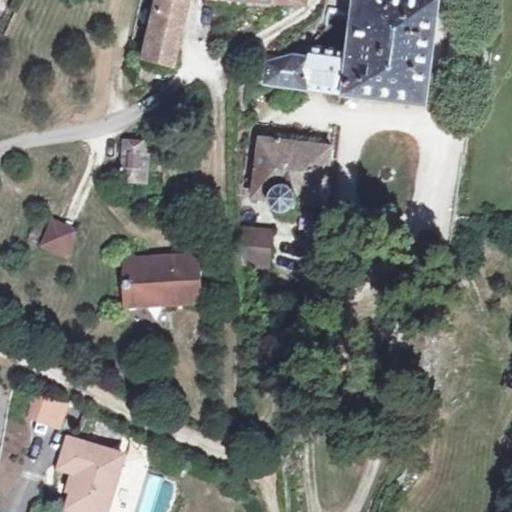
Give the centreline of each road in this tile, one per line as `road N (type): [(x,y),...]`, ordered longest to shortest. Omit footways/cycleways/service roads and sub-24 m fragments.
road 1 (track): [(0,143),(112,120),(214,66),(229,255),(230,456)]
road 2 (track): [(0,350),(243,463),(264,484),(274,511)]
road 3 (track): [(68,219),(112,120),(126,27)]
road 4 (track): [(214,66),(313,0)]
